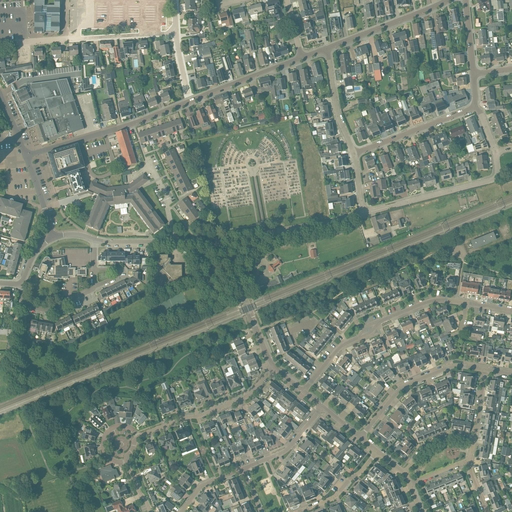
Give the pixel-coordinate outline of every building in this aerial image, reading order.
[(59,32),(59,0),(34,0),(34,33),(44,33),(44,32),(59,32)] [(277,0),(266,3),(267,6),(267,7),(268,11),(269,13),(273,12),(276,20),(283,19),(281,11),(282,11),(281,7),(280,8),(277,0)] [(380,5),(379,0),(378,0),(375,0),(376,5),(375,5),(377,17),(383,16),(381,5),(380,5)] [(392,5),(391,0),(383,0),(384,6),(385,6),(386,15),(393,14),(392,5)] [(490,4),(487,0),(476,0),(482,9),(483,8),(486,12),(489,10),(489,11),(491,10),(490,6),(490,4)] [(262,11),(260,4),(248,7),(249,10),(249,11),(250,16),(250,15),(251,18),(255,17),(255,14),(257,14),(257,13),(262,11)] [(300,13),(310,10),(309,4),(305,5),(299,7),(300,13)] [(373,12),(372,5),(365,6),(367,18),(374,17),(373,12)] [(320,8),(318,8),(319,13),(315,14),(316,18),(324,16),(323,13),(324,12),(323,7),(320,8)] [(244,15),(243,9),(232,12),(233,16),(234,20),(242,18),(243,23),(245,22),(245,25),(250,24),(249,21),(248,17),(247,14),(244,15)] [(311,16),(310,10),(300,13),(302,18),(309,17),(311,16)] [(451,21),(448,21),(448,26),(449,30),(453,29),(454,28),(453,24),(459,23),(456,10),(449,11),(451,21)] [(199,26),(201,25),(201,17),(202,17),(202,13),(197,13),(197,17),(195,17),(195,19),(188,20),(188,26),(199,26)] [(227,15),(226,13),(219,15),(222,24),(227,22),(228,27),(233,26),(230,14),(227,15)] [(339,13),(329,14),(330,18),(330,20),(332,32),(333,32),(333,33),(336,32),(336,31),(339,31),(339,29),(342,28),(340,17),(339,13)] [(354,29),(351,14),(349,15),(349,18),(345,19),(348,30),(354,29)] [(440,17),(439,17),(438,17),(437,18),(437,19),(436,19),(438,29),(439,33),(446,31),(444,18),(440,18),(440,17)] [(425,23),(424,23),(425,24),(426,30),(428,30),(429,33),(430,33),(432,46),(433,50),(437,49),(436,43),(434,32),(432,33),(432,29),(431,22),(428,22),(428,21),(427,21),(426,21),(425,22),(425,23)] [(305,30),(314,28),(313,22),(303,24),(305,30)] [(419,24),(413,26),(415,37),(419,36),(421,45),(425,45),(424,40),(423,34),(422,34),(421,34),(419,24)] [(199,30),(199,26),(188,26),(189,33),(190,33),(190,36),(194,35),(199,34),(199,30)] [(305,30),(306,36),(313,34),(316,33),(314,28),(305,30)] [(478,32),(479,39),(489,38),(489,32),(493,32),(493,28),(487,28),(487,31),(485,31),(478,32)] [(256,48),(252,31),(247,32),(251,52),(256,51),(256,50),(256,48)] [(398,34),(402,49),(405,48),(403,41),(407,40),(405,32),(398,34)] [(194,40),(189,40),(190,47),(195,47),(196,52),(201,50),(203,50),(202,45),(199,45),(199,43),(201,42),(201,39),(205,39),(205,34),(195,36),(195,39),(194,40)] [(393,35),(392,36),(393,40),(394,43),(395,47),(398,46),(399,50),(398,50),(399,55),(403,54),(402,49),(398,34),(395,35),(395,34),(393,34),(393,35)] [(444,47),(442,34),(435,35),(437,48),(444,47)] [(492,48),(495,47),(494,44),(494,38),(489,38),(479,39),(480,46),(483,46),(483,49),(485,49),(492,48)] [(113,49),(112,49),(111,42),(105,42),(105,41),(100,41),(100,50),(108,50),(108,51),(109,52),(110,53),(111,54),(114,54),(115,63),(116,66),(121,65),(119,50),(118,47),(112,48),(113,49)] [(164,46),(163,41),(155,43),(157,49),(161,49),(162,57),(170,55),(168,46),(164,46)] [(202,45),(203,50),(210,48),(216,46),(214,41),(202,45)] [(381,41),(378,42),(377,41),(375,41),(375,43),(374,43),(376,48),(378,53),(379,56),(382,55),(383,55),(382,51),(384,51),(383,50),(387,48),(386,43),(382,44),(381,41)] [(147,49),(147,42),(139,42),(139,50),(143,50),(144,54),(147,54),(147,49)] [(121,59),(125,59),(125,55),(130,55),(130,52),(133,51),(132,43),(123,44),(123,49),(119,50),(121,59)] [(279,50),(281,56),(289,54),(286,47),(285,43),(282,44),(283,48),(279,50)] [(270,47),(268,48),(270,54),(272,54),(273,54),(274,59),(281,56),(279,50),(277,44),(274,45),(274,46),(271,47),(270,47)] [(88,47),(88,45),(82,45),(82,56),(83,56),(83,60),(89,60),(94,60),(94,62),(95,62),(95,68),(100,68),(99,53),(95,53),(94,53),(93,47),(88,47)] [(67,55),(68,67),(70,67),(70,62),(73,62),(73,59),(75,59),(75,56),(78,56),(77,47),(76,47),(76,46),(74,47),(70,48),(70,55),(67,55)] [(262,46),(261,46),(259,46),(258,47),(258,50),(259,55),(258,55),(261,66),(268,64),(265,49),(263,50),(262,46)] [(366,47),(360,49),(363,58),(364,60),(364,65),(365,65),(368,64),(367,59),(365,54),(368,53),(367,51),(367,50),(367,49),(366,47)] [(62,67),(68,67),(67,55),(67,54),(67,52),(63,52),(61,53),(60,48),(52,49),(52,59),(57,59),(57,55),(61,55),(61,63),(55,63),(56,66),(56,68),(59,68),(59,67),(62,67)] [(492,48),(485,49),(486,57),(481,57),(482,64),(491,63),(490,56),(489,56),(489,54),(492,54),(492,48)] [(42,54),(42,49),(34,50),(35,56),(39,56),(39,60),(45,60),(45,53),(42,54)] [(360,61),(364,60),(360,49),(354,51),(355,54),(354,54),(355,55),(355,54),(357,60),(360,59),(360,61)] [(500,56),(497,56),(497,62),(504,61),(504,60),(507,59),(507,57),(506,55),(505,55),(504,49),(499,49),(500,56)] [(464,52),(452,53),(453,59),(455,59),(456,65),(464,64),(463,56),(459,56),(458,53),(464,52)] [(0,71),(4,71),(4,75),(1,75),(18,73),(32,72),(31,53),(9,54),(9,53),(4,53),(4,54),(0,54),(0,71)] [(195,61),(193,61),(194,65),(194,69),(197,69),(199,68),(200,68),(200,67),(202,67),(205,66),(207,65),(209,65),(208,62),(208,59),(212,58),(211,53),(203,54),(204,62),(202,62),(199,63),(199,60),(195,61)] [(340,63),(348,62),(347,55),(339,56),(340,63)] [(376,57),(372,58),(373,65),(374,71),(379,70),(380,70),(379,63),(377,64),(376,57)] [(237,65),(233,66),(237,77),(244,75),(240,64),(242,63),(241,59),(236,61),(237,65)] [(251,71),(253,70),(253,69),(254,69),(252,59),(244,61),(246,71),(250,70),(251,71)] [(164,66),(162,67),(162,70),(163,73),(173,71),(172,68),(173,68),(173,65),(172,65),(171,65),(170,61),(163,63),(164,66)] [(350,73),(348,62),(340,63),(341,70),(340,70),(341,75),(343,74),(343,75),(344,75),(344,74),(346,74),(347,79),(344,79),(345,87),(346,87),(346,90),(352,89),(352,86),(351,78),(351,73),(350,73)] [(314,77),(311,78),(312,84),(316,83),(316,84),(324,82),(322,78),(323,78),(322,77),(318,63),(311,65),(314,77)] [(224,69),(217,72),(221,82),(227,80),(224,69)] [(103,71),(101,71),(101,75),(104,75),(107,88),(109,96),(112,95),(114,95),(111,80),(110,71),(109,70),(103,71)] [(308,81),(307,70),(299,71),(301,82),(304,82),(304,86),(304,89),(300,90),(303,104),(307,104),(307,101),(305,91),(312,89),(312,86),(311,80),(308,81)] [(174,81),(173,77),(174,77),(175,77),(174,73),(173,73),(173,71),(163,73),(162,74),(163,75),(164,76),(167,76),(167,78),(165,79),(166,82),(167,83),(174,81)] [(440,79),(439,72),(429,74),(431,81),(440,79)] [(4,81),(6,83),(5,84),(6,84),(7,87),(8,87),(17,82),(16,80),(19,79),(18,73),(1,75),(2,77),(1,78),(3,81),(4,81)] [(292,73),(288,74),(288,75),(290,83),(293,82),(295,95),(300,94),(298,81),(297,82),(295,74),(292,74),(292,73)] [(139,75),(126,80),(127,84),(141,79),(139,75)] [(455,79),(454,76),(448,78),(450,84),(453,83),(456,83),(457,87),(453,87),(453,90),(458,90),(458,86),(460,86),(466,86),(465,78),(459,79),(456,79),(455,79)] [(270,82),(269,78),(258,80),(260,88),(261,92),(266,91),(266,92),(271,91),(271,87),(270,82)] [(208,82),(208,79),(197,81),(198,89),(206,87),(212,85),(211,81),(208,82)] [(274,81),(275,87),(276,87),(276,89),(277,93),(276,93),(277,96),(280,96),(279,90),(284,90),(284,86),(285,86),(283,79),(277,80),(277,81),(274,81)] [(27,101),(17,106),(24,121),(28,129),(35,126),(52,120),(49,110),(74,101),(73,97),(72,95),(72,94),(67,80),(31,84),(30,84),(31,86),(32,86),(33,89),(49,86),(53,98),(28,103),(27,101)] [(87,80),(82,80),(83,92),(92,90),(91,86),(87,87),(87,80)] [(511,85),(503,87),(504,95),(505,95),(505,98),(510,97),(510,94),(511,93),(511,85)] [(27,101),(28,103),(53,98),(49,86),(33,89),(32,86),(31,86),(21,88),(11,94),(17,106),(27,101)] [(162,91),(159,92),(160,96),(163,103),(170,100),(167,93),(170,92),(169,88),(163,91),(162,91)] [(493,88),(485,89),(487,100),(488,100),(488,103),(487,103),(488,108),(489,111),(503,109),(503,106),(495,107),(493,88)] [(253,97),(252,93),(253,93),(251,89),(242,92),(246,102),(250,101),(249,98),(253,97)] [(447,96),(450,104),(449,103),(453,101),(455,105),(454,105),(455,106),(456,106),(455,105),(468,101),(465,93),(463,90),(458,92),(459,95),(452,98),(451,94),(447,96)] [(156,94),(155,92),(149,94),(151,100),(147,101),(150,108),(157,105),(154,97),(157,97),(157,98),(156,94)] [(432,92),(427,94),(431,102),(431,103),(434,102),(438,112),(442,111),(443,111),(443,110),(444,110),(446,109),(442,99),(435,101),(432,92)] [(229,104),(230,104),(226,93),(221,95),(223,103),(225,107),(224,107),(228,117),(230,123),(234,121),(228,106),(229,104)] [(123,103),(118,104),(120,111),(122,118),(129,116),(128,111),(128,109),(130,109),(129,102),(127,94),(123,95),(125,101),(123,102),(123,103)] [(234,110),(237,109),(237,108),(242,107),(237,94),(232,96),(233,101),(231,102),(234,110)] [(260,100),(259,94),(255,95),(257,104),(264,103),(263,100),(260,100)] [(145,103),(142,95),(133,99),(134,103),(133,104),(134,107),(135,107),(137,113),(144,110),(142,105),(145,103)] [(225,118),(228,117),(224,107),(225,107),(223,103),(221,95),(214,98),(216,105),(220,104),(221,107),(225,118)] [(424,103),(420,104),(422,108),(423,111),(425,116),(432,113),(430,108),(428,103),(431,102),(428,96),(423,98),(424,103)] [(74,101),(49,110),(52,120),(58,138),(72,133),(72,132),(83,128),(84,129),(74,101)] [(105,101),(102,102),(103,105),(102,105),(104,113),(105,113),(107,122),(116,120),(111,103),(106,104),(105,101)] [(314,113),(314,116),(317,116),(317,114),(329,112),(329,111),(328,111),(327,106),(326,106),(326,103),(318,104),(319,107),(320,107),(320,110),(317,111),(317,113),(314,113)] [(214,120),(218,119),(215,109),(213,109),(212,106),(207,108),(210,115),(212,114),(214,120)] [(412,111),(408,112),(412,121),(419,118),(417,113),(415,107),(411,108),(412,111)] [(203,113),(202,110),(196,112),(198,115),(196,116),(198,120),(199,119),(201,125),(208,122),(204,113),(203,113)] [(389,112),(392,117),(392,118),(394,122),(396,121),(396,122),(398,126),(406,123),(404,119),(403,118),(402,113),(401,111),(398,112),(399,114),(400,119),(396,120),(395,116),(393,110),(391,111),(389,112)] [(375,113),(370,115),(371,116),(374,124),(375,123),(379,122),(376,114),(375,113)] [(493,120),(491,120),(492,123),(501,119),(504,118),(501,113),(499,114),(494,116),(492,117),(493,120)] [(382,121),(379,122),(380,127),(383,126),(383,127),(385,131),(393,128),(391,124),(390,122),(388,118),(388,117),(385,118),(382,119),(382,121)] [(190,120),(192,128),(198,126),(195,118),(190,120)] [(471,134),(478,131),(473,118),(471,118),(471,119),(466,120),(466,121),(467,121),(469,126),(468,126),(471,134)] [(173,122),(177,132),(184,129),(180,119),(173,122)] [(50,141),(58,138),(52,120),(35,126),(41,144),(47,142),(50,141)] [(367,131),(363,120),(359,121),(361,127),(360,127),(361,128),(358,130),(359,134),(357,135),(359,142),(366,140),(363,133),(367,131)] [(177,132),(173,122),(166,124),(169,134),(177,132)] [(373,125),(367,127),(369,132),(371,132),(371,133),(373,137),(380,134),(378,130),(378,128),(380,127),(379,122),(375,123),(374,124),(373,125)] [(169,134),(166,124),(159,127),(162,137),(169,134)] [(332,124),(325,125),(326,128),(317,129),(317,133),(326,131),(334,130),(334,129),(332,129),(332,124)] [(496,133),(505,129),(503,124),(496,127),(497,130),(495,130),(496,133)] [(452,138),(449,139),(450,139),(451,142),(457,140),(455,136),(459,135),(460,140),(464,138),(462,134),(464,133),(464,132),(462,126),(450,131),(450,133),(450,134),(451,134),(452,138)] [(162,137),(159,127),(152,129),(155,139),(162,137)] [(155,139),(152,129),(145,131),(148,142),(155,139)] [(507,135),(505,129),(496,133),(497,135),(499,135),(500,137),(507,135)] [(126,167),(136,164),(126,130),(116,133),(126,167)] [(148,142),(145,131),(137,134),(141,144),(148,142)] [(444,133),(432,138),(432,140),(433,141),(434,143),(435,145),(438,144),(441,142),(443,147),(452,144),(451,142),(450,139),(447,140),(444,133)] [(322,151),(318,152),(321,158),(324,157),(324,158),(329,157),(336,156),(335,153),(341,152),(340,145),(339,145),(336,139),(328,143),(325,144),(325,145),(325,146),(326,146),(330,144),(330,147),(331,149),(331,153),(329,154),(328,153),(322,154),(322,151)] [(426,142),(419,145),(423,155),(421,156),(423,161),(425,166),(425,167),(429,166),(425,156),(432,154),(429,147),(428,147),(426,142)] [(473,146),(475,152),(477,152),(489,149),(486,143),(483,144),(473,146)] [(79,172),(78,170),(85,168),(80,155),(81,155),(78,145),(58,151),(58,150),(53,152),(48,154),(56,180),(65,177),(65,176),(68,176),(70,175),(79,172)] [(419,159),(414,147),(406,150),(410,158),(407,159),(407,160),(408,162),(411,161),(411,162),(419,159)] [(167,160),(177,156),(173,149),(164,153),(167,160)] [(437,150),(434,151),(436,157),(438,162),(438,163),(446,161),(447,160),(444,154),(441,156),(439,149),(437,150)] [(400,150),(393,152),(396,158),(395,159),(397,163),(397,164),(404,161),(407,160),(407,159),(406,156),(403,157),(402,154),(400,150)] [(381,169),(382,171),(383,173),(382,172),(385,171),(385,173),(389,171),(389,170),(392,168),(387,155),(379,157),(383,168),(381,169)] [(180,163),(177,156),(167,160),(170,167),(180,163)] [(329,157),(324,158),(325,161),(334,160),(335,168),(336,170),(343,169),(342,167),(346,166),(347,166),(346,162),(345,162),(344,158),(338,159),(336,159),(336,156),(329,157)] [(486,156),(476,157),(478,171),(487,169),(486,156)] [(384,178),(383,173),(382,171),(381,171),(378,165),(375,166),(374,164),(372,158),(365,161),(367,167),(368,170),(375,168),(379,180),(384,178)] [(469,170),(467,162),(461,164),(461,166),(456,168),(458,177),(466,175),(465,171),(469,170)] [(173,174),(183,169),(180,163),(170,167),(173,174)] [(176,181),(186,176),(183,169),(173,174),(176,181)] [(329,172),(330,175),(336,174),(336,176),(339,176),(339,180),(344,180),(344,181),(350,180),(348,171),(344,172),(343,169),(329,172)] [(130,171),(122,173),(123,177),(123,183),(126,183),(125,176),(131,174),(130,171)] [(451,178),(449,171),(440,173),(442,181),(451,178)] [(89,227),(91,228),(92,228),(93,228),(93,229),(99,231),(109,206),(114,205),(120,204),(130,203),(150,229),(153,234),(156,232),(158,230),(159,229),(164,225),(154,212),(150,215),(148,213),(152,209),(138,190),(136,192),(135,190),(139,187),(148,180),(144,174),(142,175),(138,178),(139,180),(129,187),(127,188),(127,186),(123,186),(107,188),(101,186),(92,182),(89,189),(85,190),(85,188),(84,188),(79,173),(79,172),(70,175),(68,176),(70,184),(71,187),(74,196),(77,195),(78,196),(88,193),(91,195),(92,195),(93,193),(98,195),(88,221),(86,226),(89,227)] [(421,178),(422,184),(425,184),(426,187),(436,185),(434,177),(433,177),(432,174),(429,175),(429,178),(424,179),(424,177),(421,178)] [(186,176),(176,181),(180,188),(189,183),(186,176)] [(384,180),(384,178),(379,180),(377,180),(377,185),(370,186),(372,199),(381,198),(380,190),(386,190),(385,183),(384,181),(387,180),(387,178),(385,179),(385,180),(384,180)] [(418,180),(408,183),(408,186),(410,191),(420,189),(419,184),(418,180)] [(393,188),(389,188),(391,193),(394,192),(395,195),(403,193),(402,190),(406,189),(405,184),(404,182),(396,184),(397,186),(393,187),(393,188)] [(192,190),(189,183),(180,188),(183,194),(192,190)] [(317,183),(306,184),(310,214),(322,212),(317,183)] [(331,195),(330,185),(325,186),(328,199),(331,199),(338,198),(337,194),(331,195)] [(351,193),(350,185),(344,186),(340,187),(340,189),(339,190),(339,195),(345,194),(351,193)] [(182,210),(191,204),(186,198),(178,204),(182,210)] [(19,204),(13,202),(13,201),(12,200),(10,200),(10,201),(4,200),(0,199),(0,213),(16,218),(11,238),(24,241),(25,238),(26,238),(27,231),(29,223),(30,224),(31,217),(32,213),(21,210),(23,205),(19,204)] [(352,199),(342,200),(342,204),(344,204),(345,210),(349,209),(349,208),(353,207),(352,199)] [(195,210),(191,204),(182,210),(187,216),(195,210)] [(200,216),(195,210),(187,216),(191,222),(200,216)] [(389,222),(387,214),(379,216),(371,219),(375,232),(383,229),(385,228),(384,223),(389,222)] [(381,237),(383,242),(392,239),(390,234),(381,237)] [(495,240),(493,234),(471,242),(474,249),(495,240)] [(9,248),(7,254),(9,255),(18,257),(20,251),(10,249),(9,248)] [(125,255),(125,253),(101,253),(101,256),(98,256),(98,261),(101,261),(101,262),(125,261),(125,263),(128,263),(128,265),(139,265),(139,257),(128,257),(128,255),(125,255)] [(6,260),(17,263),(18,257),(9,255),(7,260),(6,260)] [(168,259),(168,255),(159,255),(159,260),(158,260),(158,266),(162,266),(164,268),(162,269),(173,280),(182,280),(182,265),(171,265),(169,263),(171,262),(171,258),(168,259)] [(64,259),(63,258),(58,259),(55,259),(53,260),(49,260),(49,259),(48,259),(48,258),(47,258),(46,258),(46,259),(45,259),(45,260),(44,260),(45,261),(45,262),(46,263),(45,265),(41,263),(38,273),(39,273),(38,276),(39,277),(39,278),(40,278),(41,278),(42,277),(42,276),(45,276),(44,280),(43,279),(43,280),(49,282),(53,283),(53,281),(58,281),(58,279),(68,279),(68,278),(68,277),(75,277),(75,274),(77,274),(77,275),(82,275),(82,277),(86,277),(86,268),(82,268),(82,270),(77,270),(77,271),(75,271),(75,268),(68,268),(68,266),(65,266),(64,262),(65,262),(64,259)] [(7,261),(6,265),(5,264),(4,266),(15,269),(17,263),(7,261)] [(15,269),(4,266),(3,269),(7,270),(6,273),(14,275),(15,269)] [(432,274),(428,273),(427,276),(428,278),(431,278),(430,283),(433,284),(433,285),(441,286),(442,281),(443,276),(436,275),(436,274),(432,274)] [(294,279),(290,274),(287,276),(282,278),(284,282),(290,280),(294,279)] [(424,278),(423,274),(416,276),(417,279),(414,280),(416,285),(418,290),(425,287),(423,284),(426,283),(424,278)] [(271,287),(283,283),(280,276),(274,278),(275,280),(269,283),(271,287)] [(453,278),(452,278),(451,279),(447,279),(446,287),(453,288),(454,286),(457,287),(458,279),(453,278)] [(132,285),(129,279),(126,281),(126,280),(124,281),(127,288),(128,289),(133,287),(132,285)] [(401,291),(403,296),(410,293),(409,292),(413,290),(409,280),(403,283),(404,285),(399,286),(400,288),(401,291)] [(119,284),(123,291),(127,288),(124,281),(119,284)] [(481,284),(473,283),(471,294),(477,295),(480,295),(481,284)] [(114,286),(118,293),(123,291),(119,284),(114,286)] [(148,287),(146,285),(146,289),(138,293),(139,295),(148,290),(148,287)] [(111,287),(109,288),(113,295),(115,298),(117,297),(119,296),(118,293),(114,286),(111,287)] [(104,290),(107,297),(108,298),(113,295),(109,288),(106,290),(106,289),(104,290)] [(397,289),(391,292),(395,300),(400,297),(397,289)] [(107,297),(104,290),(99,292),(100,294),(98,295),(100,300),(107,297)] [(391,292),(386,294),(389,302),(395,300),(391,292)] [(389,302),(386,294),(381,296),(384,304),(389,302)] [(368,301),(372,309),(377,307),(374,299),(368,301)] [(372,309),(368,301),(363,303),(366,311),(372,309)] [(366,311),(363,303),(358,305),(361,314),(366,311)] [(96,305),(91,307),(92,308),(95,315),(96,317),(103,314),(101,311),(100,312),(98,309),(96,305)] [(356,316),(361,314),(358,305),(352,308),(356,316)] [(448,313),(446,306),(436,310),(439,317),(448,313)] [(95,315),(92,308),(87,310),(90,318),(95,315)] [(90,318),(87,310),(82,313),(85,320),(90,318)] [(341,316),(348,322),(352,317),(345,312),(341,316)] [(85,320),(82,313),(77,315),(80,322),(85,320)] [(426,313),(421,315),(424,325),(427,324),(429,327),(431,326),(432,328),(435,327),(433,322),(430,317),(431,319),(428,320),(426,313)] [(80,322),(77,315),(72,317),(75,324),(80,322)] [(418,324),(415,325),(418,331),(419,334),(427,330),(424,325),(421,315),(416,318),(417,320),(418,324)] [(348,322),(341,316),(338,321),(345,326),(348,322)] [(70,317),(65,320),(68,327),(73,324),(70,317)] [(475,320),(474,324),(483,326),(483,329),(485,330),(486,330),(488,330),(489,327),(489,323),(488,323),(488,320),(485,319),(485,317),(482,317),(481,319),(475,318),(475,320)] [(499,318),(494,317),(493,324),(490,323),(488,332),(491,333),(492,330),(497,331),(499,318)] [(454,325),(452,318),(444,322),(448,332),(456,329),(454,325)] [(502,332),(506,332),(506,331),(507,326),(504,326),(505,319),(499,318),(497,331),(502,331),(502,332)] [(60,322),(63,329),(68,327),(65,320),(60,322)] [(418,331),(415,325),(413,326),(410,320),(405,322),(409,331),(411,330),(412,333),(418,331)] [(345,326),(338,321),(334,325),(341,331),(345,326)] [(58,332),(63,329),(60,322),(55,324),(58,332)] [(402,331),(399,332),(401,335),(402,338),(406,336),(407,336),(406,332),(409,331),(405,322),(400,324),(402,331)] [(278,326),(270,329),(271,333),(270,334),(271,338),(275,336),(276,338),(272,340),(274,344),(275,343),(278,350),(276,350),(278,354),(281,353),(282,354),(287,352),(285,347),(286,347),(283,339),(282,340),(278,331),(279,330),(278,326)] [(486,330),(478,328),(477,332),(472,331),(471,337),(477,338),(476,340),(480,341),(481,336),(483,336),(484,333),(485,333),(486,330)] [(323,334),(330,339),(334,335),(330,331),(327,329),(323,334)] [(402,348),(405,346),(403,340),(401,335),(398,336),(395,329),(395,330),(393,329),(391,330),(391,331),(390,331),(394,341),(395,344),(400,342),(402,347),(402,348)] [(385,333),(388,340),(385,341),(386,344),(387,347),(395,344),(394,341),(390,331),(390,332),(389,331),(386,332),(386,333),(385,333)] [(330,339),(323,334),(320,338),(327,344),(330,339)] [(232,340),(236,349),(244,346),(242,341),(241,342),(239,337),(232,340)] [(327,344),(320,338),(316,342),(323,348),(327,344)] [(380,339),(375,341),(380,353),(388,350),(387,347),(386,344),(383,345),(380,339)] [(451,352),(456,350),(454,344),(455,343),(454,340),(452,341),(451,339),(449,340),(449,342),(446,343),(448,346),(444,348),(445,353),(447,357),(452,355),(451,352)] [(373,349),(370,350),(372,356),(377,354),(380,353),(375,341),(370,343),(373,349)] [(323,348),(316,342),(313,347),(319,352),(323,348)] [(438,345),(433,347),(435,351),(436,353),(439,360),(442,358),(442,357),(443,356),(442,353),(445,352),(445,353),(444,348),(441,343),(438,344),(438,345)] [(364,344),(359,346),(363,356),(364,359),(365,360),(367,358),(369,357),(370,360),(371,359),(373,358),(372,356),(370,350),(367,351),(364,344)] [(430,351),(427,344),(423,345),(425,349),(429,358),(431,357),(432,360),(434,360),(435,362),(439,360),(435,351),(432,353),(431,351),(430,351)] [(244,346),(236,349),(239,356),(241,356),(243,355),(246,354),(244,351),(246,351),(244,346)] [(357,355),(352,357),(356,362),(364,359),(363,356),(359,346),(354,348),(357,355)] [(487,360),(492,361),(494,351),(491,350),(491,347),(486,346),(485,349),(485,352),(488,353),(487,360)] [(319,352),(313,347),(309,351),(312,354),(316,357),(319,352)] [(470,348),(469,354),(475,355),(475,357),(478,358),(479,356),(481,356),(482,348),(477,347),(477,349),(470,348)] [(496,351),(494,351),(492,361),(498,362),(499,355),(502,355),(503,349),(500,348),(498,348),(496,349),(496,351)] [(426,359),(429,358),(425,349),(420,351),(420,353),(417,354),(422,367),(426,365),(425,363),(427,363),(426,359)] [(503,349),(502,355),(505,356),(504,363),(509,363),(511,354),(508,353),(509,350),(506,349),(503,349)] [(306,366),(298,360),(299,359),(293,354),(292,355),(288,352),(285,356),(286,357),(283,360),(287,362),(288,361),(294,365),(293,367),(295,370),(298,366),(300,368),(297,371),(301,373),(302,372),(305,375),(310,368),(307,365),(306,366)] [(243,356),(240,357),(242,361),(246,360),(248,365),(256,361),(253,354),(248,356),(247,356),(246,354),(246,355),(243,356)] [(409,357),(413,366),(412,365),(415,364),(416,367),(418,366),(419,368),(422,367),(417,354),(409,357)] [(344,356),(340,360),(348,367),(351,369),(352,366),(354,364),(356,362),(352,357),(349,360),(344,356)] [(413,366),(409,357),(409,358),(401,361),(406,373),(408,373),(407,371),(410,369),(410,368),(413,366)] [(234,358),(226,361),(227,363),(238,368),(234,358)] [(372,362),(366,364),(368,367),(376,364),(374,361),(373,358),(371,359),(372,362)] [(348,367),(340,360),(337,365),(342,369),(340,371),(344,375),(345,375),(347,373),(345,371),(348,367)] [(259,369),(256,361),(248,365),(251,372),(249,372),(251,376),(255,374),(255,373),(258,372),(257,369),(259,369)] [(385,368),(383,370),(390,380),(395,376),(390,370),(394,368),(393,365),(391,361),(387,362),(388,366),(385,368)] [(406,373),(401,361),(393,365),(394,368),(396,373),(399,372),(400,374),(403,373),(404,374),(406,373)] [(332,366),(331,365),(329,367),(338,375),(340,372),(332,366)] [(228,372),(225,373),(227,376),(226,377),(227,380),(230,385),(231,390),(241,386),(239,380),(242,378),(240,374),(240,371),(238,368),(233,366),(231,367),(227,368),(228,372)] [(385,383),(390,380),(383,370),(378,374),(375,371),(372,374),(378,380),(381,377),(385,383)] [(461,373),(460,381),(462,382),(465,382),(475,384),(476,378),(471,377),(471,374),(465,373),(462,373),(461,373)] [(372,382),(369,385),(379,393),(383,389),(380,386),(382,384),(378,380),(372,374),(373,375),(371,378),(371,379),(373,380),(372,382)] [(328,378),(325,375),(321,380),(324,383),(321,386),(323,388),(322,389),(325,391),(332,382),(333,380),(329,377),(328,378)] [(491,381),(490,386),(503,388),(503,383),(501,383),(501,379),(495,378),(494,381),(491,381)] [(206,399),(206,397),(205,396),(210,394),(205,381),(197,384),(198,388),(199,388),(200,391),(194,394),(198,402),(206,399)] [(269,391),(271,392),(276,386),(274,384),(275,383),(272,381),(269,386),(266,384),(261,390),(266,394),(269,391)] [(443,391),(445,398),(444,395),(447,394),(447,393),(449,392),(451,392),(450,384),(449,385),(447,381),(445,382),(445,381),(439,383),(443,391)] [(163,384),(161,385),(163,390),(165,389),(166,390),(169,389),(167,382),(163,383),(163,384)] [(214,384),(213,383),(211,384),(211,385),(210,385),(211,386),(214,395),(221,392),(221,393),(225,391),(221,382),(215,385),(214,384)] [(332,382),(325,391),(327,393),(328,392),(330,393),(333,389),(336,386),(337,385),(335,383),(334,384),(332,382)] [(468,391),(469,388),(474,389),(475,384),(465,382),(462,382),(461,385),(460,390),(468,391)] [(443,391),(439,383),(434,386),(440,400),(445,398),(443,391)] [(370,397),(371,397),(372,395),(376,398),(379,393),(369,385),(368,386),(364,391),(366,394),(370,397)] [(276,386),(271,392),(273,394),(270,397),(275,401),(280,395),(277,393),(281,388),(279,387),(278,388),(276,386)] [(338,393),(339,394),(340,395),(337,399),(339,400),(338,401),(340,403),(349,392),(343,386),(338,393)] [(493,392),(492,395),(502,396),(503,388),(490,386),(489,391),(493,392)] [(429,388),(424,390),(427,398),(430,397),(431,397),(431,398),(431,399),(432,399),(432,400),(433,400),(433,401),(434,401),(435,401),(435,402),(437,401),(434,393),(433,391),(431,392),(429,388)] [(188,405),(191,404),(189,400),(193,399),(189,390),(183,393),(184,396),(177,399),(178,400),(181,408),(188,405)] [(420,397),(417,398),(422,407),(423,407),(422,406),(427,404),(426,402),(428,401),(427,398),(424,390),(419,392),(420,397)] [(460,393),(459,399),(462,399),(473,401),(473,395),(468,394),(468,391),(460,390),(460,393)] [(280,395),(275,401),(280,405),(279,405),(281,407),(289,397),(287,395),(288,394),(286,392),(282,397),(280,395)] [(349,392),(340,403),(342,405),(343,404),(345,406),(348,402),(349,401),(352,397),(350,396),(352,394),(349,392)] [(355,395),(349,402),(352,404),(356,399),(358,397),(355,395)] [(487,402),(497,404),(500,404),(502,396),(492,395),(492,398),(488,397),(487,402)] [(406,400),(414,409),(418,406),(420,409),(422,407),(417,398),(416,396),(416,397),(417,398),(414,400),(411,397),(406,400)] [(107,409),(102,411),(103,412),(105,416),(106,416),(108,420),(114,418),(113,417),(111,412),(115,411),(116,413),(115,408),(115,407),(115,404),(114,400),(113,397),(109,398),(109,401),(110,405),(107,405),(107,409)] [(289,411),(290,410),(294,405),(291,403),(294,399),(292,397),(291,398),(289,397),(281,407),(285,410),(286,409),(289,411)] [(355,416),(362,407),(364,406),(359,402),(361,400),(358,397),(356,399),(358,401),(355,406),(356,407),(352,411),(354,413),(353,414),(355,416)] [(458,404),(458,407),(466,408),(466,405),(472,406),(473,401),(462,399),(459,399),(458,404)] [(271,405),(265,400),(262,403),(265,405),(269,408),(271,405)] [(406,408),(403,411),(408,416),(407,415),(414,409),(414,410),(414,409),(406,400),(402,404),(405,408),(406,408)] [(174,409),(171,401),(159,406),(163,414),(167,413),(167,412),(174,409)] [(487,402),(486,407),(490,408),(490,411),(491,411),(499,413),(500,407),(496,407),(497,404),(487,402)] [(120,407),(115,407),(115,408),(116,413),(119,413),(119,416),(124,417),(131,418),(131,413),(132,409),(132,403),(127,403),(127,409),(120,408),(120,407)] [(264,414),(262,411),(257,405),(255,405),(255,403),(251,406),(252,407),(257,414),(259,417),(264,414)] [(293,411),(298,414),(303,408),(301,406),(302,405),(299,403),(296,407),(294,405),(290,410),(292,412),(293,411)] [(101,415),(95,408),(93,405),(91,408),(94,411),(93,412),(99,418),(101,415)] [(259,417),(257,414),(251,406),(248,409),(248,410),(248,412),(251,416),(255,421),(259,417)] [(140,409),(137,407),(134,414),(135,414),(138,417),(135,421),(140,425),(146,418),(147,419),(143,415),(144,413),(140,409)] [(370,414),(362,407),(355,416),(358,418),(359,417),(361,418),(362,416),(366,419),(370,414)] [(298,414),(296,416),(300,420),(300,419),(303,421),(307,417),(304,415),(308,410),(306,408),(305,409),(303,408),(298,414)] [(408,416),(403,411),(401,413),(397,410),(393,414),(403,422),(408,416)] [(234,413),(235,416),(237,422),(239,425),(244,423),(245,425),(248,424),(245,416),(241,417),(239,411),(234,413)] [(499,413),(490,411),(489,411),(491,411),(491,414),(487,414),(486,419),(498,421),(500,413),(499,413)] [(229,426),(237,422),(235,416),(231,418),(230,413),(224,415),(228,423),(229,426)] [(245,414),(244,414),(245,415),(245,416),(248,424),(249,425),(252,424),(252,422),(250,417),(246,419),(244,414),(245,414)] [(403,422),(393,414),(390,419),(392,421),(390,423),(392,425),(397,428),(400,424),(403,422)] [(228,423),(224,415),(219,417),(221,422),(218,423),(221,431),(226,428),(226,427),(225,424),(228,423)] [(100,420),(95,416),(90,421),(94,424),(94,425),(95,426),(96,426),(99,428),(103,423),(100,420)] [(282,423),(278,427),(289,435),(292,431),(288,427),(290,425),(282,419),(280,421),(282,423)] [(489,425),(488,428),(498,430),(498,427),(497,426),(498,421),(486,419),(485,425),(489,425)] [(219,428),(216,429),(213,421),(208,424),(209,427),(212,434),(217,431),(219,439),(223,437),(219,428)] [(444,421),(438,424),(442,433),(448,430),(444,421)] [(298,427),(292,422),(289,424),(296,430),(298,427)] [(318,430),(321,432),(326,426),(324,424),(324,423),(322,422),(319,425),(316,423),(311,429),(316,433),(318,430)] [(202,426),(205,433),(202,434),(204,440),(210,438),(209,435),(212,434),(209,427),(208,424),(202,426)] [(397,428),(392,425),(390,428),(385,424),(382,429),(391,436),(394,432),(396,433),(399,430),(397,428)] [(436,435),(442,433),(438,424),(432,426),(436,435)] [(329,432),(331,429),(329,427),(328,428),(326,426),(321,432),(323,434),(321,437),(325,441),(325,440),(326,441),(332,434),(329,432)] [(430,438),(436,435),(432,426),(426,429),(430,438)] [(87,428),(85,427),(84,433),(86,433),(84,440),(88,441),(89,440),(94,441),(96,434),(91,433),(92,429),(87,428)] [(285,440),(289,435),(278,427),(275,431),(273,429),(272,429),(270,432),(272,434),(275,436),(279,439),(277,438),(279,435),(285,440)] [(190,436),(187,428),(180,431),(180,430),(176,432),(178,436),(179,440),(190,436)] [(484,430),(483,436),(495,438),(497,430),(498,430),(488,428),(488,431),(484,430)] [(389,438),(391,436),(382,429),(378,433),(380,434),(377,437),(385,443),(389,438)] [(420,431),(424,440),(430,438),(426,429),(420,431)] [(257,430),(254,431),(257,438),(257,439),(258,439),(261,446),(261,445),(263,444),(261,438),(259,433),(257,430)] [(418,442),(424,440),(420,431),(415,433),(418,442)] [(329,438),(326,441),(331,445),(334,442),(337,444),(342,437),(338,433),(337,435),(335,437),(332,434),(329,438)] [(174,443),(171,435),(165,438),(164,436),(159,439),(163,448),(169,445),(171,450),(175,448),(173,443),(174,443)] [(266,435),(261,438),(263,444),(266,443),(268,447),(274,445),(270,436),(268,437),(267,436),(266,435)] [(483,436),(482,441),(484,442),(483,445),(494,446),(495,438),(483,436)] [(339,446),(338,447),(337,448),(339,449),(342,452),(348,445),(345,442),(347,440),(342,437),(337,444),(339,446)] [(404,446),(411,452),(414,447),(411,444),(413,441),(409,438),(407,437),(404,442),(402,444),(404,446)] [(257,438),(252,440),(253,442),(254,443),(257,452),(262,450),(261,446),(258,439),(257,439),(257,438)] [(243,441),(246,447),(249,446),(252,454),(257,452),(253,441),(252,439),(247,441),(247,439),(243,441)] [(236,443),(235,443),(236,445),(240,456),(245,454),(243,448),(246,447),(243,440),(240,441),(238,442),(236,443)] [(304,444),(310,450),(313,452),(316,448),(319,445),(315,441),(312,444),(307,440),(304,444)] [(307,454),(310,450),(304,444),(302,443),(299,448),(307,454)] [(159,451),(156,444),(152,445),(150,444),(145,447),(148,454),(152,452),(152,454),(159,451)] [(95,450),(94,445),(89,446),(84,447),(86,455),(80,456),(82,463),(86,462),(85,460),(90,458),(90,457),(95,456),(94,450),(95,450)] [(236,445),(230,447),(235,458),(240,456),(236,445)] [(343,452),(340,455),(343,458),(346,455),(348,456),(350,458),(352,456),(357,449),(353,445),(352,446),(350,449),(347,447),(348,445),(342,452),(343,452)] [(407,456),(411,452),(404,446),(402,448),(398,445),(394,451),(400,456),(403,452),(407,456)] [(493,455),(494,446),(483,445),(483,448),(481,447),(480,453),(493,455)] [(231,456),(228,448),(224,450),(222,450),(223,453),(224,455),(221,456),(224,465),(225,465),(225,467),(230,465),(230,463),(229,461),(232,459),(231,456)] [(357,449),(352,456),(354,458),(352,460),(357,464),(363,457),(360,454),(362,452),(357,449)] [(211,456),(215,465),(218,464),(219,467),(225,465),(221,456),(220,453),(215,455),(211,456)] [(295,456),(293,458),(300,463),(303,465),(308,459),(306,457),(301,453),(299,455),(296,453),(295,455),(295,456)] [(480,453),(479,458),(482,459),(481,461),(481,462),(490,463),(491,460),(492,460),(493,455),(480,453)] [(190,464),(187,468),(191,471),(193,470),(196,476),(203,473),(201,466),(204,465),(204,467),(203,464),(201,457),(195,460),(196,461),(195,462),(196,463),(192,464),(192,463),(190,464)] [(329,465),(339,473),(342,469),(338,465),(340,462),(334,457),(332,460),(333,461),(331,463),(329,465)] [(292,465),(290,467),(297,472),(299,470),(302,466),(300,463),(293,458),(291,460),(289,462),(292,465)] [(479,467),(480,472),(489,471),(492,470),(490,463),(481,462),(481,465),(481,466),(479,467)] [(382,469),(378,466),(375,464),(367,474),(374,480),(382,469)] [(103,480),(114,476),(114,478),(119,477),(116,470),(112,471),(110,465),(104,468),(102,465),(96,467),(98,471),(99,470),(103,480)] [(339,473),(329,465),(323,473),(327,476),(328,477),(331,474),(335,477),(339,473)] [(161,473),(158,466),(151,469),(152,471),(147,473),(149,478),(149,479),(150,483),(155,481),(155,480),(159,479),(158,475),(161,473)] [(291,479),(297,472),(290,467),(289,469),(285,467),(283,469),(284,470),(282,472),(291,479)] [(380,485),(383,482),(385,480),(382,478),(386,473),(382,469),(374,480),(380,485)] [(480,472),(478,473),(479,477),(479,478),(481,478),(483,477),(484,481),(487,480),(490,479),(489,471),(480,472)] [(280,474),(278,476),(280,478),(279,480),(284,485),(285,485),(286,486),(291,479),(282,472),(280,474)] [(327,476),(323,473),(322,472),(317,478),(320,481),(328,487),(331,483),(325,478),(327,476)] [(460,473),(454,475),(458,484),(464,482),(460,473)] [(193,481),(193,480),(185,474),(178,483),(186,490),(190,485),(193,481)] [(384,486),(383,487),(384,490),(397,485),(396,483),(397,482),(395,478),(394,479),(393,478),(390,475),(385,480),(383,482),(384,486)] [(452,486),(458,484),(454,475),(448,478),(452,486)] [(486,490),(497,485),(495,481),(497,480),(495,477),(490,479),(487,480),(488,483),(484,485),(486,490)] [(442,480),(446,489),(452,486),(448,478),(442,480)] [(228,482),(230,488),(238,484),(236,479),(228,482)] [(276,481),(276,482),(279,488),(280,488),(281,490),(284,489),(283,486),(284,486),(285,485),(284,485),(279,480),(276,481)] [(440,491),(446,489),(442,480),(436,482),(440,491)] [(315,481),(312,485),(317,490),(319,487),(324,491),(328,487),(320,481),(319,483),(315,481)] [(166,495),(166,496),(167,496),(167,497),(168,497),(169,498),(170,498),(170,497),(171,497),(171,496),(174,498),(174,499),(174,500),(176,501),(177,501),(178,501),(179,501),(180,499),(180,498),(182,495),(177,491),(180,488),(176,485),(175,484),(172,482),(170,485),(172,487),(170,490),(166,495)] [(431,485),(434,494),(440,491),(436,482),(431,485)] [(122,487),(121,483),(114,486),(116,490),(120,498),(128,494),(126,488),(124,489),(124,487),(122,487)] [(305,486),(310,500),(315,498),(313,492),(317,490),(312,485),(311,483),(305,486)] [(232,493),(240,489),(238,484),(230,488),(232,493)] [(295,484),(290,486),(293,493),(297,491),(300,497),(298,493),(298,491),(297,489),(295,484)] [(373,491),(369,487),(366,491),(358,485),(354,490),(354,491),(354,492),(357,494),(358,493),(363,498),(365,494),(369,497),(374,491),(373,491)] [(388,488),(384,490),(387,497),(394,495),(399,493),(398,490),(399,490),(397,485),(388,488)] [(434,494),(431,485),(425,487),(428,496),(434,494)] [(490,494),(491,497),(497,494),(500,493),(497,485),(486,490),(488,495),(490,494)] [(300,488),(297,489),(298,491),(298,493),(303,496),(305,502),(310,500),(309,495),(305,486),(300,488)] [(234,498),(242,494),(240,489),(232,493),(228,494),(229,497),(233,495),(234,498)] [(209,504),(212,506),(215,502),(217,501),(214,493),(214,494),(208,497),(205,494),(205,495),(204,494),(201,498),(209,504)] [(290,495),(295,506),(300,504),(295,493),(290,495)] [(399,493),(394,495),(387,497),(391,505),(394,504),(403,500),(401,495),(400,495),(399,493)] [(242,494),(234,498),(230,499),(232,504),(244,499),(242,494)] [(501,502),(497,494),(491,497),(492,499),(490,500),(492,505),(501,502)] [(282,498),(284,503),(287,502),(290,508),(295,506),(290,495),(285,497),(285,496),(285,497),(282,498)] [(349,497),(344,503),(347,506),(346,507),(350,510),(353,505),(356,507),(356,506),(357,505),(365,511),(369,508),(360,501),(354,496),(352,499),(349,497)] [(201,504),(199,507),(205,511),(207,511),(210,508),(212,506),(209,504),(201,498),(202,499),(199,503),(201,504)] [(403,500),(394,504),(396,508),(390,510),(391,511),(395,511),(399,511),(398,508),(405,505),(403,500)] [(116,503),(112,504),(114,510),(117,509),(118,511),(135,511),(133,505),(123,509),(122,507),(123,507),(120,501),(116,503)] [(174,507),(167,502),(164,506),(163,506),(163,505),(157,507),(158,511),(169,511),(170,511),(174,507)] [(501,502),(492,505),(494,511),(498,509),(499,511),(506,509),(504,506),(502,507),(501,502)]
